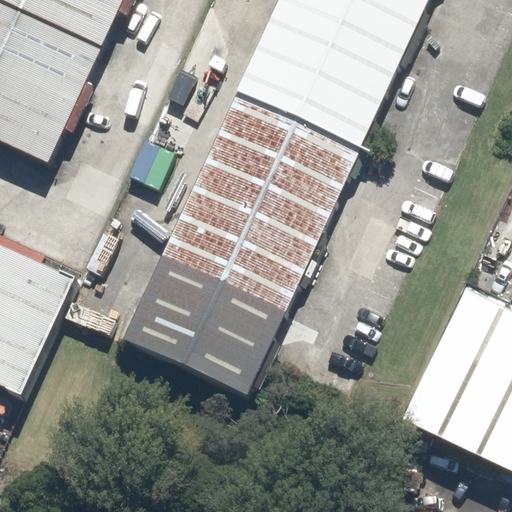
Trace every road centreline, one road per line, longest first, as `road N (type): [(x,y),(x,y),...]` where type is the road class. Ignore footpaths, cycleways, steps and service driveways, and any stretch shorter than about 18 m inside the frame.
road 1 (unknown): [(289,373),(460,0)]
road 2 (unknown): [(159,0),(69,184),(52,201),(0,192)]
